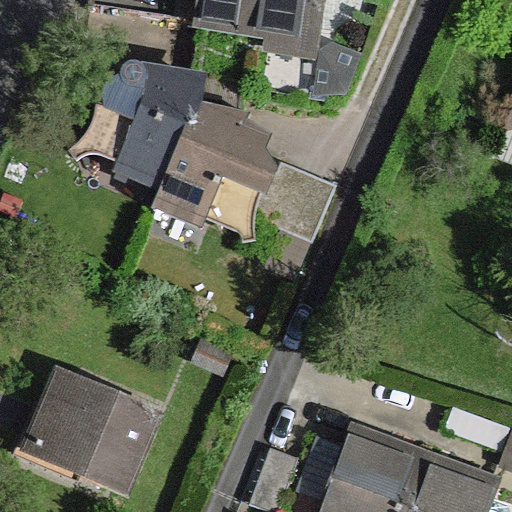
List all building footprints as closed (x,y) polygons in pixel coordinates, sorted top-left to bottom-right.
[(322,0),(206,0),(203,25),(258,33),(316,41),(322,0)] [(258,33),(203,25),(195,79),(250,87),(258,33)] [(199,104),(201,86),(150,77),(146,70),(140,67),(130,68),(123,75),(119,105),(105,104),(97,151),(170,181),(193,126),(203,128),(204,108),(199,104)] [(163,197),(245,233),(250,219),(271,171),(266,157),(243,149),(233,132),(203,128),(193,126),(170,181),(163,197)] [(511,129),(502,158),(511,161),(511,129)] [(281,174),(271,171),(250,219),(315,245),(339,187),(284,165),(281,174)] [(51,375),(15,455),(120,502),(156,421),(51,375)] [(342,437),(311,511),(483,511),(490,495),(342,437)]
